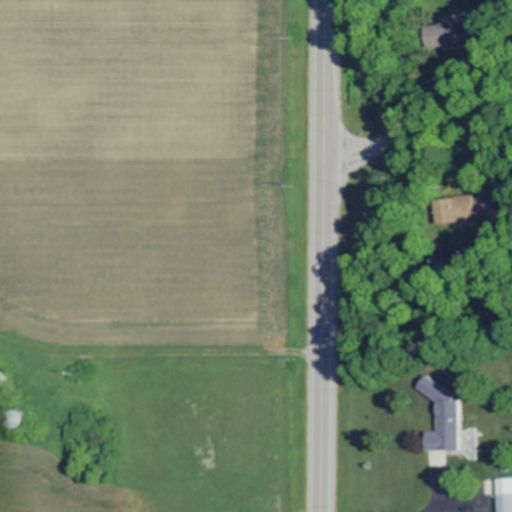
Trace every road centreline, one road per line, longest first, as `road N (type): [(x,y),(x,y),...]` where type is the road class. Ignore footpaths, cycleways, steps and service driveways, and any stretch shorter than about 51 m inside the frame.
road 1 (primary): [(320,511),(324,0)]
road 2 (residential): [(323,167),(511,109)]
